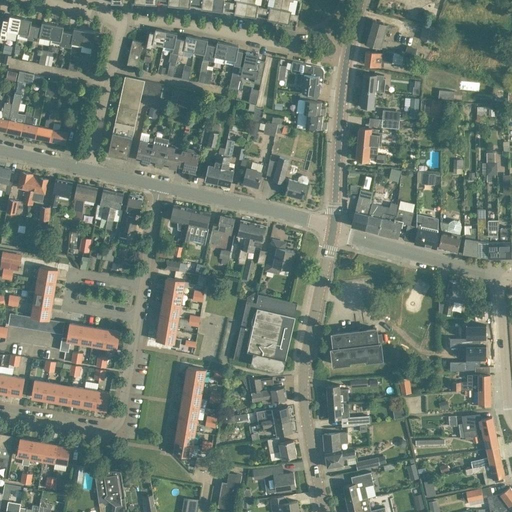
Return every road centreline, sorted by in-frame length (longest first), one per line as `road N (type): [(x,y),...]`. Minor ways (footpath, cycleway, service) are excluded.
road 1 (tertiary): [(323,511),(303,392),(331,227)]
road 2 (residential): [(0,413),(113,428),(137,319)]
road 3 (residential): [(346,60),(242,35),(124,23)]
road 4 (residential): [(506,276),(331,227)]
road 5 (residential): [(143,283),(72,271),(67,307),(137,319)]
road 6 (unclassified): [(331,227),(160,184)]
road 7 (tertiary): [(331,227),(346,60)]
road 8 (residential): [(89,169),(124,23)]
road 9 (residential): [(511,420),(500,290),(506,276)]
